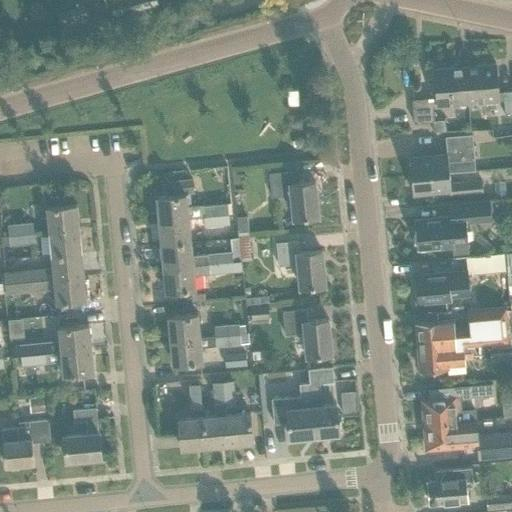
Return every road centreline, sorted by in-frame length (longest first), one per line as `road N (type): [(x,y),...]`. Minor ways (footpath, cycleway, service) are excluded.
road 1 (unclassified): [(387,480),(352,72),(323,21)]
road 2 (residential): [(144,498),(113,158),(0,169)]
road 3 (tertiary): [(0,111),(323,21)]
road 4 (residential): [(144,498),(387,480)]
road 5 (residential): [(1,511),(144,498)]
